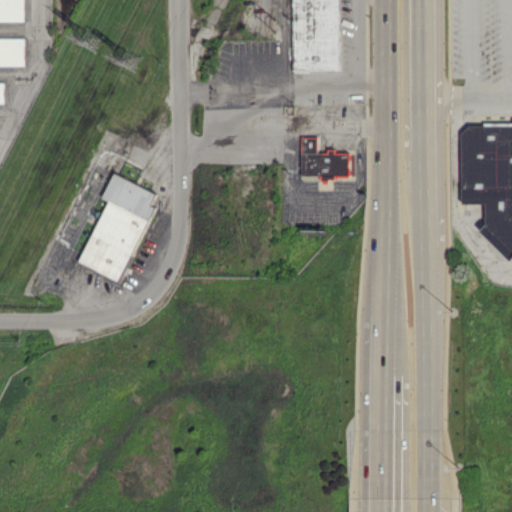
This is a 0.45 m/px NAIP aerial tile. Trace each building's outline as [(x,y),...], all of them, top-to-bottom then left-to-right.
[(0,0),(0,20),(23,21),(23,0),(0,0)] [(291,0),(292,70),(339,70),(338,0),(291,0)] [(0,64),(23,65),(23,37),(0,36),(0,64)] [(485,203),(485,226),(480,231),(510,262),(511,259),(511,126),(471,126),(462,135),(463,203),(485,203)] [(300,175),(321,175),(321,176),(351,177),(351,151),(317,151),(317,136),(301,136),(300,175)] [(79,262),(120,280),(153,206),(150,205),(155,192),(112,172),(101,197),(106,199),(79,262)]
